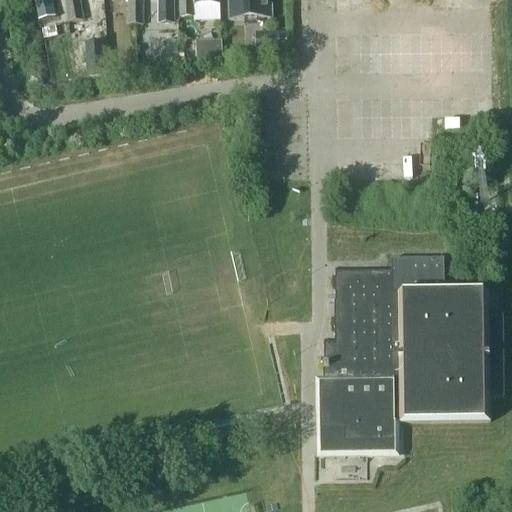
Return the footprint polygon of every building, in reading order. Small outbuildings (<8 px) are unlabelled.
[(55,18),(50,0),(33,0),(38,22),(55,18)] [(79,0),(68,0),(63,1),(68,25),(83,22),(79,0)] [(135,0),(136,2),(159,2),(159,27),(174,27),(173,0),(135,0)] [(196,8),(220,6),(219,0),(180,0),(182,20),(197,19),(196,8)] [(228,0),(229,22),(272,21),(271,0),(228,0)] [(286,34),(265,34),(265,51),(286,51),(286,34)] [(197,63),(223,61),(221,42),(196,44),(197,63)] [(84,47),(85,74),(105,73),(104,46),(84,47)] [(391,262),(391,274),(336,275),(336,303),(335,303),(335,346),(324,346),(324,379),(319,379),(320,457),(395,456),(395,426),(396,426),(396,425),(490,423),(490,400),(504,399),(503,317),(489,318),(488,294),(444,294),(444,261),(391,262)]
